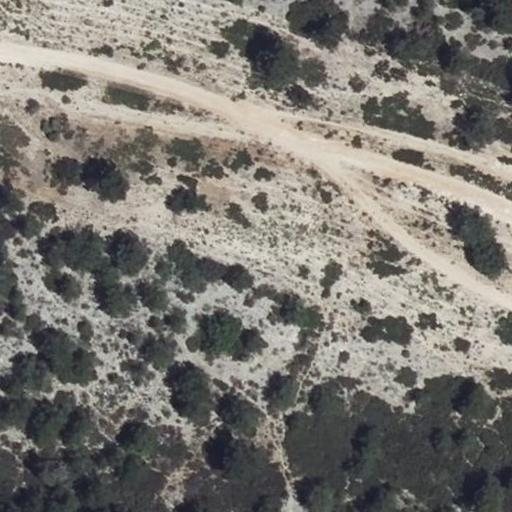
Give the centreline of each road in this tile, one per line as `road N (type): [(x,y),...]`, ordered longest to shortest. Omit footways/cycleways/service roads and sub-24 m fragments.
road 1 (track): [(237,109),(489,293),(511,301)]
road 2 (track): [(511,208),(417,172),(328,151),(237,109)]
road 3 (track): [(237,109),(363,129),(511,178)]
road 4 (track): [(0,45),(237,109)]
